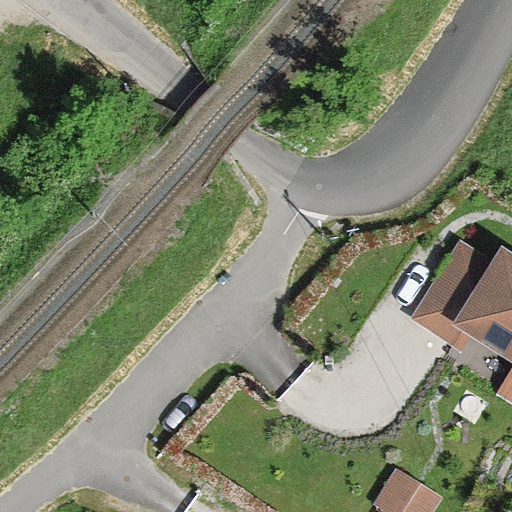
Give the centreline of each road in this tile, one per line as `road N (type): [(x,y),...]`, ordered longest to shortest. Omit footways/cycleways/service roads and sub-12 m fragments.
road 1 (residential): [(321,185),(206,324),(19,511)]
road 2 (unclassified): [(60,0),(275,175),(321,185)]
road 3 (unclassified): [(321,185),(382,170),(412,147),(503,0)]
